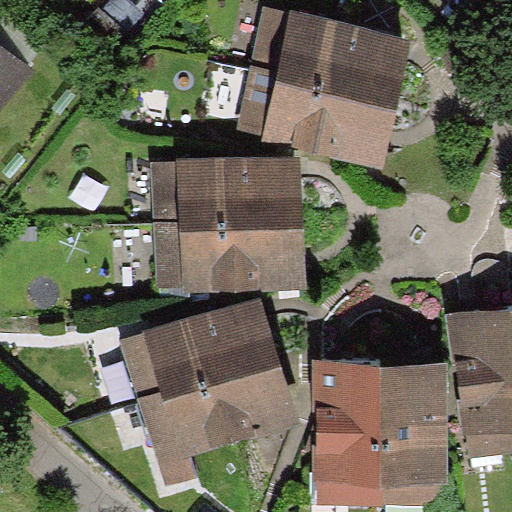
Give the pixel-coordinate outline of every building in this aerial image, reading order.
[(320,0),(285,0),(262,126),(382,149),(383,140),(400,49),(407,16),(320,0)] [(0,26),(0,94),(33,55),(0,26)] [(302,138),(181,142),(183,204),(304,200),(302,138)] [(304,200),(183,204),(185,274),(306,271),(304,200)] [(304,401),(262,278),(120,326),(170,471),(193,463),(186,441),(304,401)] [(511,439),(511,291),(454,300),(474,445),(511,439)] [(383,497),(384,334),(320,334),(319,495),(383,497)] [(383,497),(447,497),(448,335),(384,334),(383,497)]
